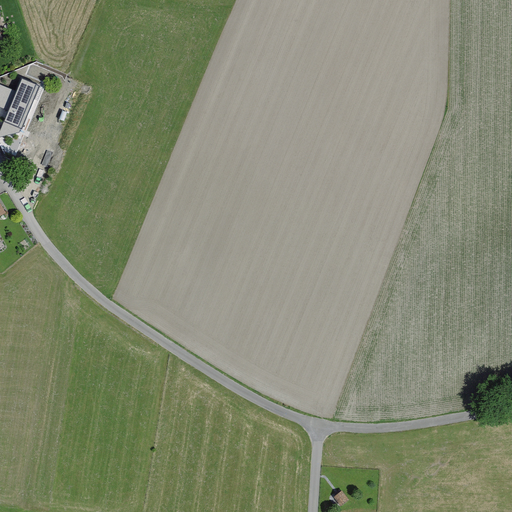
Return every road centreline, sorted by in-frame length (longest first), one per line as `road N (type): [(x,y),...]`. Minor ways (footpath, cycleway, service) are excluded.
road 1 (residential): [(0,167),(44,241),(132,324),(316,430)]
road 2 (unclassified): [(316,430),(511,408)]
